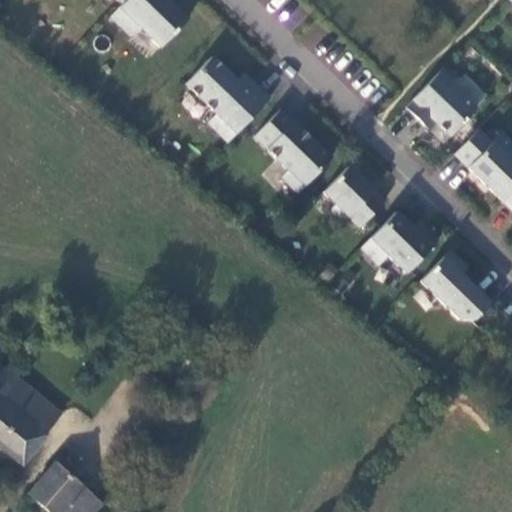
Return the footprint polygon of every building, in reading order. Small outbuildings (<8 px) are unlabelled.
[(158,46),(185,18),(165,0),(123,0),(120,3),(108,16),(128,34),(136,26),(158,46)] [(209,56),(184,83),(215,112),(206,121),(226,140),(267,97),(254,85),(247,92),(209,56)] [(448,134),(474,107),(449,83),(456,76),(443,63),(403,104),(427,127),(433,120),(448,134)] [(278,108),(252,136),(287,168),(279,175),(297,191),(330,156),(278,108)] [(500,198),(511,186),(511,161),(504,154),(511,145),(511,142),(499,130),(490,140),(476,127),(452,152),(500,198)] [(358,225),(383,200),(346,165),(321,190),(334,202),(329,208),(342,220),(347,215),(358,225)] [(511,186),(500,198),(511,209),(511,186)] [(387,252),(405,270),(437,237),(424,225),(417,232),(411,226),(394,209),(359,245),(377,262),(387,252)] [(417,232),(424,225),(418,219),(411,226),(417,232)] [(467,323),(489,300),(459,272),(466,265),(447,248),(419,279),(467,323)] [(48,412),(7,376),(2,382),(0,380),(0,456),(14,468),(28,450),(38,438),(32,433),(45,419),(48,412)] [(25,496),(42,511),(91,511),(96,507),(49,468),(25,496)]
